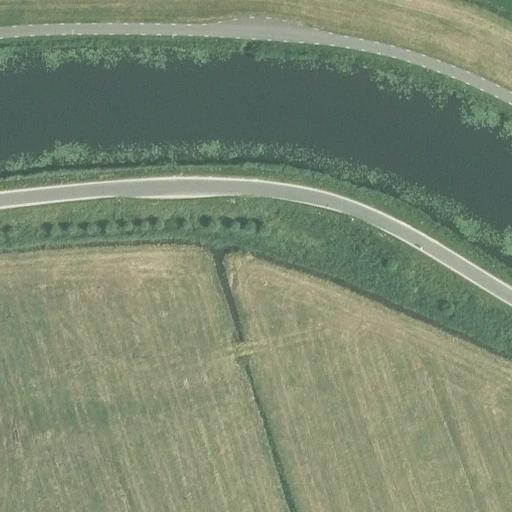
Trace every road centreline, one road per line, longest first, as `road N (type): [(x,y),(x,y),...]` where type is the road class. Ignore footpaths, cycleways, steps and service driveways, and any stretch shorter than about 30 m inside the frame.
road 1 (unclassified): [(511,292),(349,207),(258,190),(168,186),(0,201)]
road 2 (unclassified): [(511,100),(390,53),(252,33),(0,33)]
